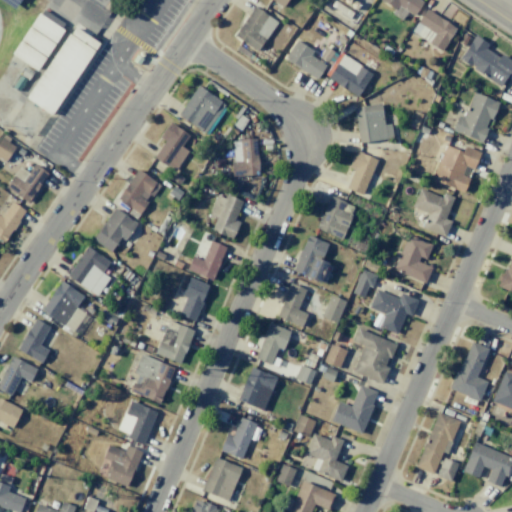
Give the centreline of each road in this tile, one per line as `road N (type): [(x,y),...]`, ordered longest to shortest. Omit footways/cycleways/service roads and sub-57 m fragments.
road 1 (residential): [(184,39),(282,109),(299,152),(150,511)]
road 2 (residential): [(511,161),(362,511)]
road 3 (residential): [(211,0),(0,307)]
